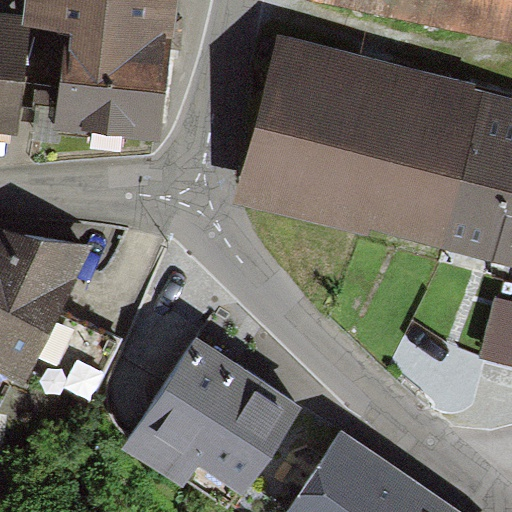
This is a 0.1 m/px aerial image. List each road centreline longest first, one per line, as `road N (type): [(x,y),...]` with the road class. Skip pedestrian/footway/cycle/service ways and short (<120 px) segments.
road 1 (tertiary): [(511,504),(368,394),(238,258),(201,202)]
road 2 (tertiary): [(201,202),(238,0)]
road 3 (residential): [(201,202),(0,192)]
